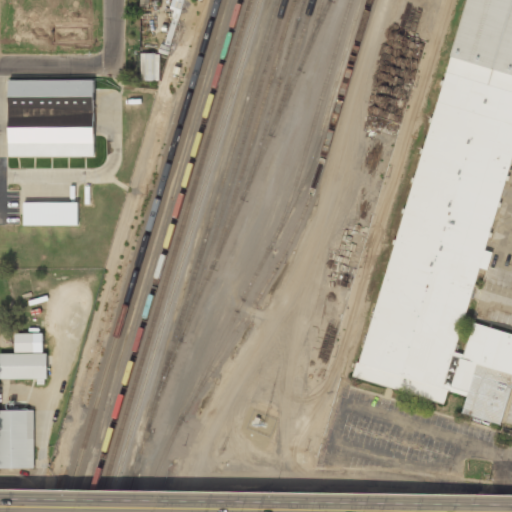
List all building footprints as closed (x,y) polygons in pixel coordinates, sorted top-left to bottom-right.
[(511,0),(458,0),(364,382),(445,401),(447,391),(466,395),(462,414),(502,424),(511,382),(511,333),(472,323),(464,354),(456,352),(478,267),(487,270),(492,252),(491,252),(511,167),(511,0)] [(141,80),(159,80),(159,53),(141,53),(141,80)] [(94,80),(9,79),(8,156),(94,157),(94,80)] [(78,202),(24,202),(23,224),(78,225),(78,202)] [(15,335),(15,355),(0,355),(0,382),(50,383),(50,356),(45,356),(45,335),(15,335)] [(0,411),(0,474),(36,474),(36,411),(0,411)]
